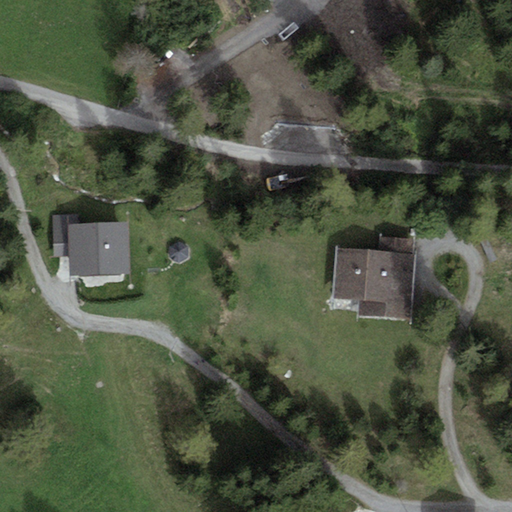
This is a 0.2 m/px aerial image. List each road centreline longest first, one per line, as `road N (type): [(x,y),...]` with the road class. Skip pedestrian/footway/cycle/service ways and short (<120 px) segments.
road 1 (residential): [(0,207),(55,308),(71,322),(132,327),(192,351),(306,459),(386,506),(416,511)]
road 2 (residential): [(0,85),(222,149),(511,170)]
